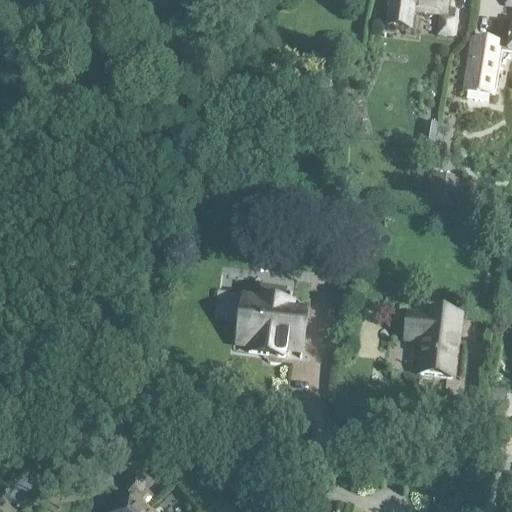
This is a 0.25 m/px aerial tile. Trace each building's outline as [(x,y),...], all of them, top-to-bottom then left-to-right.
[(390,0),(387,28),(393,29),(395,33),(402,34),(405,31),(412,32),(414,16),(440,19),(438,37),(452,39),(455,15),(447,14),(448,0),(390,0)] [(470,39),(461,95),(494,100),(503,45),(470,39)] [(438,126),(425,124),(422,145),(435,147),(438,126)] [(428,205),(450,208),(452,193),(431,190),(428,205)] [(300,313),(299,310),(244,301),(233,304),(230,319),(240,324),(238,338),(250,341),(248,356),(268,358),(269,355),(301,361),(308,317),(300,316),(300,313)] [(427,319),(408,317),(405,342),(424,345),(419,378),(451,382),(460,319),(427,316),(427,319)] [(150,511),(152,510),(151,508),(157,503),(147,492),(143,496),(145,472),(129,472),(127,495),(135,496),(137,498),(127,508),(122,502),(111,511),(150,511)]
